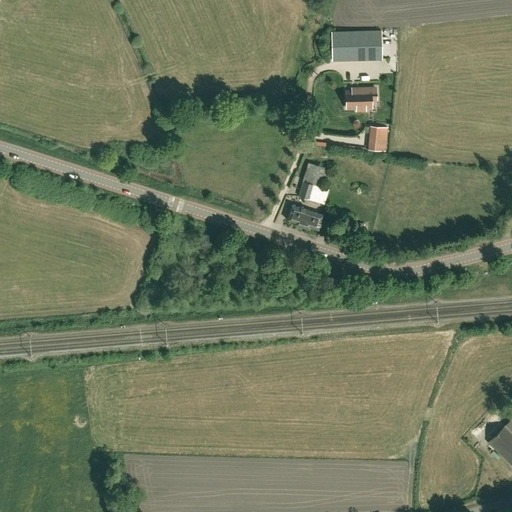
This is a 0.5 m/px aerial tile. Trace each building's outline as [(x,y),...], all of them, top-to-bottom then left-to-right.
[(381,31),(331,32),(332,60),(382,59),(381,31)] [(352,91),(346,91),(346,108),(357,108),(357,110),(365,110),(365,108),(372,108),(371,100),(376,99),(376,88),(360,89),(360,91),(352,91)] [(371,150),(387,150),(388,126),(371,126),(371,150)] [(299,172),(294,187),(300,189),(298,196),(321,204),(325,189),(322,188),(329,169),(308,162),(305,173),(299,172)] [(295,222),(294,225),(310,229),(310,227),(318,230),(323,215),(292,205),(287,220),(295,222)] [(511,432),(505,426),(496,435),(489,442),(511,464),(511,432)]
